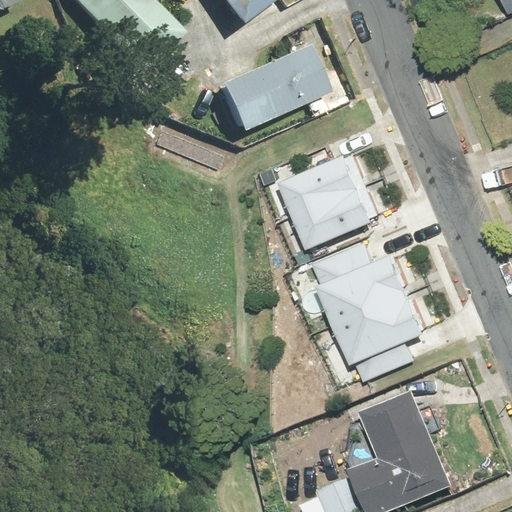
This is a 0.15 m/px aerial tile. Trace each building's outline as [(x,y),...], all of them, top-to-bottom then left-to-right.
[(0,0),(0,10),(20,3),(18,0),(0,0)] [(141,0),(75,0),(144,71),(179,38),(141,0)] [(222,0),(243,27),(277,0),(222,0)] [(308,45),(217,87),(239,134),(330,93),(308,45)] [(288,172),(302,205),(364,179),(350,146),(288,172)] [(302,205),(317,238),(379,212),(364,179),(302,205)] [(366,237),(318,257),(344,319),(416,288),(399,247),(375,257),(366,237)] [(416,288),(344,319),(370,378),(423,356),(414,335),(432,327),(416,288)] [(354,460),(377,511),(400,511),(458,487),(418,397),(369,418),(354,460)] [(362,511),(349,480),(321,492),(329,511),(362,511)]
